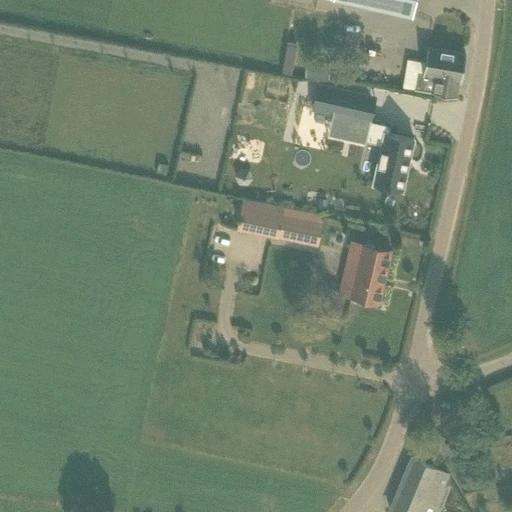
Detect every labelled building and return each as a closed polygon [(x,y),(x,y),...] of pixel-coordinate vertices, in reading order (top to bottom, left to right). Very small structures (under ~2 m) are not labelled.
[(415,0),(341,0),(412,16),(415,0)] [(287,40),(282,72),(291,74),(296,42),(287,40)] [(414,88),(456,96),(459,80),(460,80),(465,53),(427,46),(422,74),(417,74),(414,88)] [(353,92),(318,84),(313,108),(348,115),(353,92)] [(381,144),(372,183),(402,189),(413,140),(413,138),(404,136),(388,133),(390,124),(369,120),(364,141),(381,144)] [(168,164),(159,162),(157,171),(167,173),(168,164)] [(328,199),(320,197),(318,207),(326,208),(328,199)] [(317,245),(323,215),(242,198),(236,228),(317,245)] [(378,301),(390,249),(351,241),(346,264),(356,266),(349,294),(378,301)] [(442,453),(456,449),(453,439),(439,443),(442,453)] [(447,473),(411,458),(389,511),(392,511),(417,511),(422,502),(435,508),(444,488),(442,487),(447,473)]
